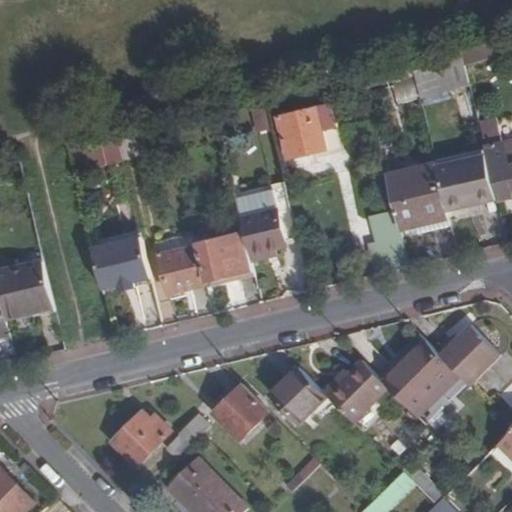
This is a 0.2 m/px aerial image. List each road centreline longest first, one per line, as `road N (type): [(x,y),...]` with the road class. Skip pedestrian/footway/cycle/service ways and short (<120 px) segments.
road 1 (residential): [(0,392),(505,267)]
road 2 (residential): [(0,392),(115,511)]
